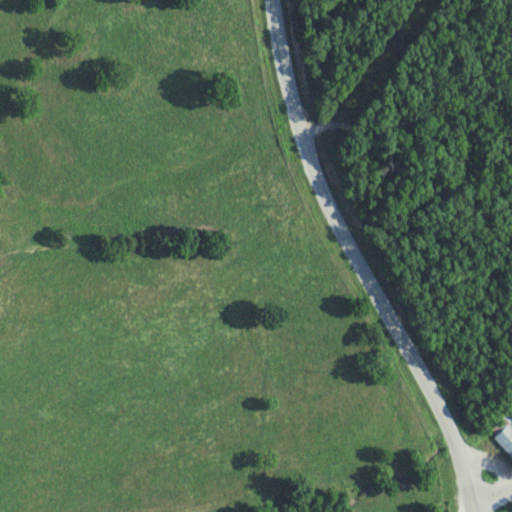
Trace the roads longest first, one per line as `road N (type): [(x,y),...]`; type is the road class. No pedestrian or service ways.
road 1 (secondary): [(474,511),(429,380),(327,201),(300,135),(273,0)]
road 2 (residential): [(300,135),(331,126),(414,0)]
